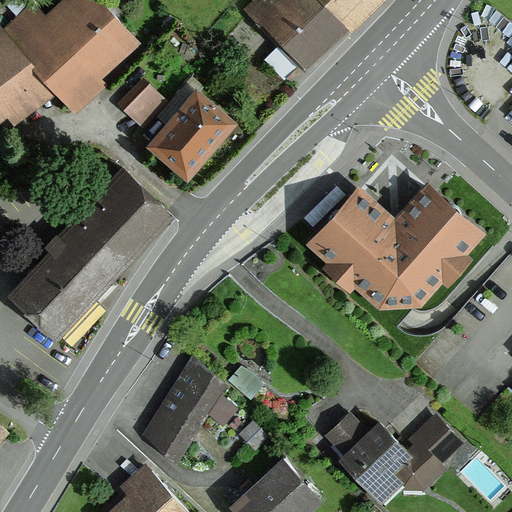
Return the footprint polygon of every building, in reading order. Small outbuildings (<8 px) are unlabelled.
[(134,44),(136,42),(102,7),(104,6),(97,0),(68,0),(47,20),(31,3),(2,30),(44,79),(63,100),(92,73),(93,74),(130,40),(134,44)] [(260,0),(249,11),(279,43),(264,58),(285,79),(342,25),(339,22),(362,0),(260,0)] [(0,111),(44,79),(2,30),(0,28),(0,111)] [(140,83),(121,103),(141,122),(160,103),(140,83)] [(195,94),(151,146),(185,175),(229,124),(195,94)] [(13,295),(53,333),(167,213),(127,175),(99,205),(62,244),(55,237),(50,242),(45,247),(52,254),(13,295)] [(390,225),(390,222),(356,192),(311,243),(380,303),(416,301),(476,233),(426,188),(396,222),(396,225),(393,225),(390,225)] [(223,382),(198,361),(149,440),(173,461),(223,382)] [(259,386),(239,368),(229,380),(249,398),(259,386)] [(435,418),(412,440),(416,444),(406,453),(378,424),(367,434),(363,429),(353,439),(338,423),(326,435),(345,455),(340,460),(365,486),(384,468),(401,486),(420,487),(440,468),(435,462),(457,442),(435,418)] [(281,460),(231,507),(235,511),(304,511),(318,500),(281,460)] [(186,511),(148,470),(105,511),(186,511)]
